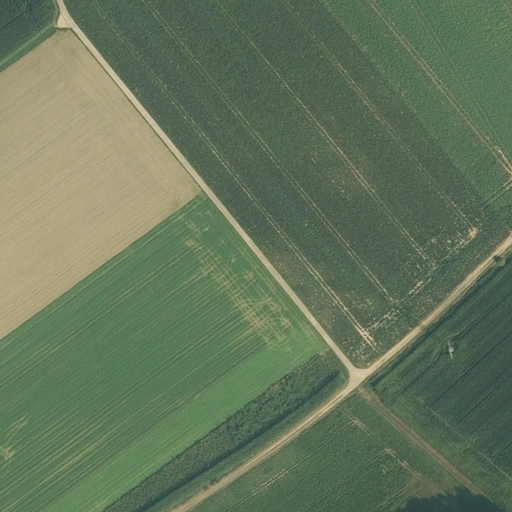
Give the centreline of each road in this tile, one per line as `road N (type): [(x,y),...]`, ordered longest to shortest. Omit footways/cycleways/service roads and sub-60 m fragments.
road 1 (track): [(60,0),(67,19),(360,380)]
road 2 (track): [(511,244),(354,385),(179,511)]
road 3 (track): [(489,511),(354,385)]
